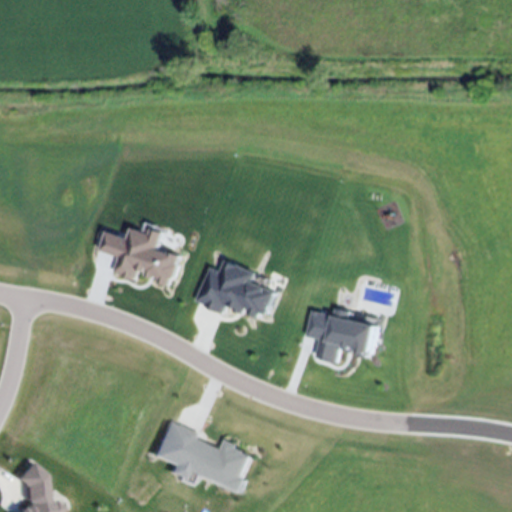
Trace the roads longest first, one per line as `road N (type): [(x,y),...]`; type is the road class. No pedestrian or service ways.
road 1 (residential): [(26,299),(139,328),(294,404),(511,441)]
road 2 (residential): [(0,420),(26,299)]
